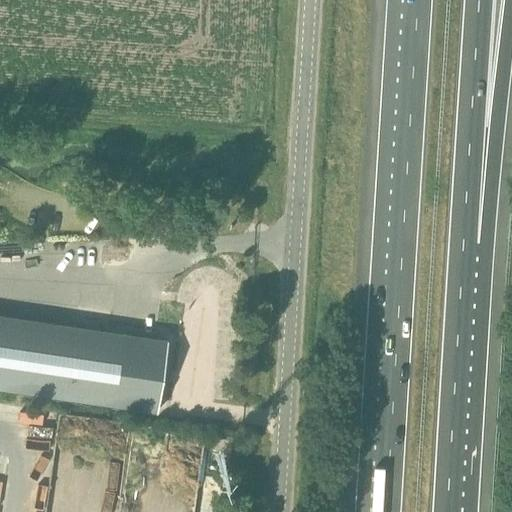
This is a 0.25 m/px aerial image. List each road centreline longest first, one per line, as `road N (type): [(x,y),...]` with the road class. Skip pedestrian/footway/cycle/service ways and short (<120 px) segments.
road 1 (unclassified): [(271,511),(311,0)]
road 2 (motorway): [(418,0),(386,511)]
road 3 (motorway): [(447,511),(463,242)]
road 4 (motorway): [(463,242),(508,0)]
road 5 (motorway): [(463,242),(479,0)]
